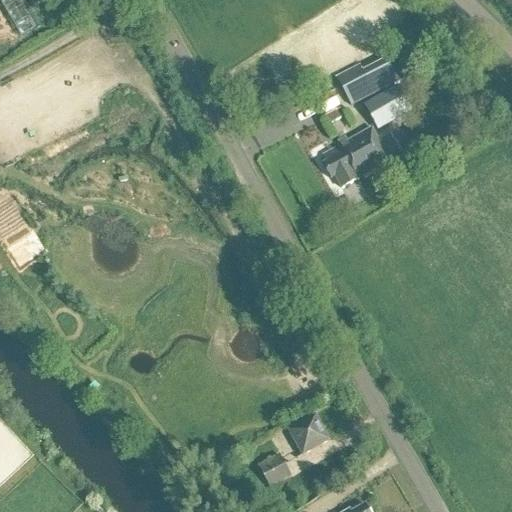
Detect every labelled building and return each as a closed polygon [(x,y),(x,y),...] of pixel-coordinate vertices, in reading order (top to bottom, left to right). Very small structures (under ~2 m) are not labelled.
[(359,65),(335,78),(351,108),(375,95),(374,92),(367,80),(362,70),(359,65)] [(377,132),(402,119),(387,90),(362,104),(377,132)] [(338,111),(328,116),(331,123),(341,117),(338,111)] [(341,191),(390,164),(371,131),(321,159),(324,165),(322,166),(330,181),(334,179),(341,191)] [(303,459),(330,443),(315,418),(288,434),(303,459)] [(269,491),(290,480),(279,458),(258,469),(269,491)]
